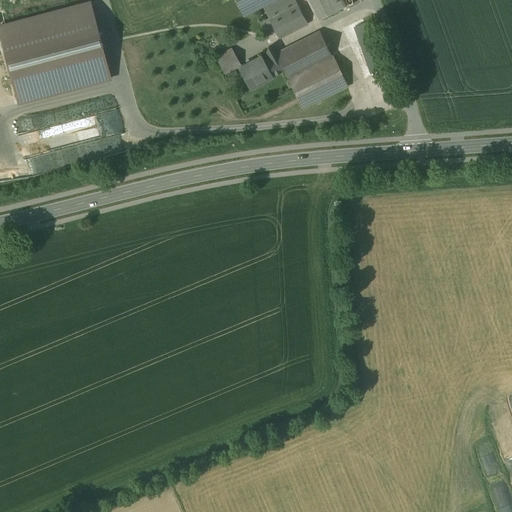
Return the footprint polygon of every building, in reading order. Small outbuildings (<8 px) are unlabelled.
[(236,0),(244,15),(262,5),(272,0),(236,0)] [(272,0),(262,5),(269,18),(276,32),(279,38),(308,23),(295,0),(272,0)] [(306,0),(318,21),(346,7),(342,0),(306,0)] [(0,31),(0,40),(17,104),(111,80),(92,7),(0,31)] [(266,36),(276,32),(269,18),(259,23),(266,36)] [(355,33),(373,101),(386,98),(368,30),(355,33)] [(319,31),(275,54),(284,70),(303,108),(347,86),(319,31)] [(275,54),(273,48),(268,47),(267,52),(270,58),(264,61),(270,74),(272,77),(284,70),(275,54)] [(220,65),(234,57),(235,57),(232,49),(216,57),(220,65)] [(261,56),(239,68),(249,86),(270,74),(264,61),(261,56)] [(234,57),(220,65),(225,73),(239,66),(234,57)] [(84,116),(17,133),(28,176),(61,168),(59,160),(61,160),(59,149),(100,139),(96,121),(94,114),(97,113),(97,114),(106,112),(103,97),(80,103),(84,116)]
